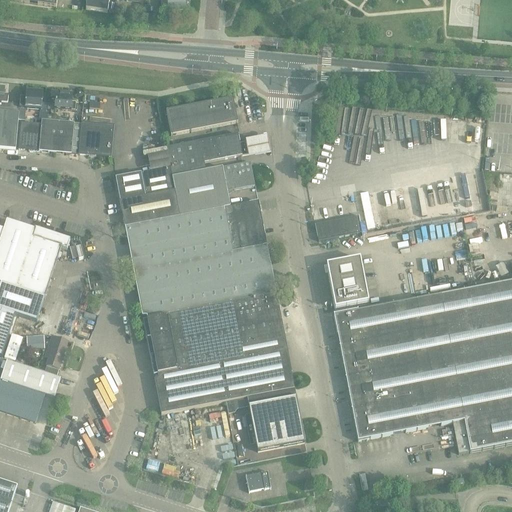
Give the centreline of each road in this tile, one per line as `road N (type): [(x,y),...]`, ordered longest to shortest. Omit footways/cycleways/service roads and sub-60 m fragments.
road 1 (residential): [(341,511),(287,198),(283,123)]
road 2 (unclassified): [(107,487),(131,397),(113,303)]
road 3 (unclassified): [(57,471),(113,303)]
road 4 (unclassified): [(98,221),(88,180),(72,162),(0,158)]
road 5 (tertiary): [(511,78),(381,71)]
